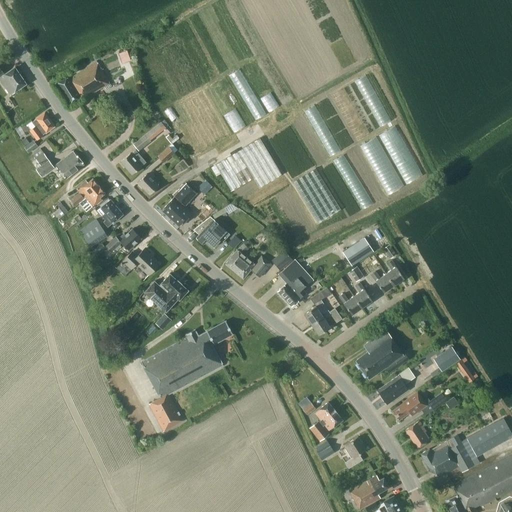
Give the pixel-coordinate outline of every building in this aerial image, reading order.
[(200,8),(188,14),(220,76),(231,70),(200,8)] [(217,79),(190,19),(178,25),(205,84),(217,79)] [(155,48),(178,39),(174,29),(151,38),(155,48)] [(204,86),(181,40),(170,45),(193,91),(204,86)] [(180,99),(190,94),(169,47),(159,52),(180,99)] [(258,60),(265,74),(275,69),(269,55),(258,60)] [(82,99),(109,83),(96,61),(83,69),(83,70),(69,78),(68,76),(55,84),(69,105),(81,97),(82,99)] [(0,79),(10,94),(26,84),(14,67),(4,74),(0,67),(0,79)] [(242,68),(231,74),(257,120),(268,114),(242,68)] [(242,128),(252,124),(229,76),(219,81),(242,128)] [(218,83),(206,89),(228,136),(240,130),(218,83)] [(42,135),(54,126),(44,112),(32,121),(35,125),(30,129),(37,139),(42,135)] [(150,140),(166,128),(165,127),(168,125),(164,119),(161,122),(161,121),(133,144),(139,151),(151,141),(150,140)] [(165,137),(170,143),(177,137),(176,135),(172,139),(168,135),(165,137)] [(178,138),(177,137),(170,143),(171,144),(168,146),(169,146),(158,157),(163,163),(174,152),(178,149),(173,143),(178,138)] [(28,153),(37,146),(33,140),(29,143),(25,138),(21,141),(24,147),(28,153)] [(231,191),(252,178),(258,188),(281,174),(259,138),(214,164),(231,191)] [(352,158),(360,152),(357,147),(349,153),(352,158)] [(36,169),(41,176),(54,167),(40,148),(32,154),(40,166),(36,169)] [(132,174),(141,166),(146,162),(135,150),(130,154),(130,153),(121,161),(132,174)] [(66,178),(84,164),(73,151),(55,165),(66,178)] [(407,183),(422,176),(412,154),(397,161),(407,183)] [(315,168),(294,180),(319,222),(340,210),(315,168)] [(150,194),(158,186),(146,174),(138,182),(150,194)] [(75,205),(78,202),(99,186),(92,178),(88,182),(86,180),(76,188),(80,192),(70,200),(75,205)] [(212,187),(205,180),(199,186),(206,193),(212,187)] [(183,206),(195,194),(186,185),(162,210),(179,225),(191,213),(183,206)] [(102,199),(100,197),(105,193),(99,186),(78,202),(85,212),(92,206),(92,207),(102,199)] [(113,222),(122,214),(110,199),(97,210),(105,220),(103,222),(107,227),(113,222)] [(63,206),(60,202),(51,209),(58,219),(67,211),(66,209),(67,208),(64,205),(63,206)] [(214,218),(227,211),(225,208),(212,215),(214,218)] [(222,242),(230,234),(210,216),(193,229),(199,234),(196,238),(203,244),(206,240),(213,247),(220,239),(222,242)] [(96,219),(80,230),(90,246),(107,235),(96,219)] [(116,236),(107,245),(104,242),(93,251),(96,254),(105,246),(111,252),(121,242),(128,250),(141,238),(132,228),(125,235),(124,233),(118,239),(116,236)] [(230,242),(236,249),(244,240),(237,234),(230,242)] [(352,265),(373,251),(364,238),(343,252),(352,265)] [(259,277),(271,263),(261,255),(254,264),(241,254),(247,249),(252,245),(248,239),(243,243),(244,243),(236,250),(225,264),(243,278),(250,269),(259,277)] [(384,249),(390,258),(395,255),(389,246),(384,249)] [(149,274),(159,263),(144,249),(137,256),(132,251),(116,268),(124,276),(136,263),(149,274)] [(292,259),(284,250),(272,260),(279,270),(292,259)] [(286,283),(277,291),(291,306),(300,298),(305,293),(302,289),(312,279),(294,259),(287,266),(278,274),(286,283)] [(392,269),(386,274),(393,285),(404,278),(392,260),(387,263),(392,269)] [(357,266),(350,270),(356,281),(363,276),(357,266)] [(383,292),(393,285),(386,274),(380,278),(375,271),(371,274),(383,292)] [(179,300),(188,290),(169,273),(159,285),(154,281),(144,292),(166,311),(178,298),(179,300)] [(359,291),(354,296),(362,307),(372,300),(359,282),(355,285),(359,291)] [(304,313),(311,324),(322,316),(321,314),(317,308),(324,303),(325,302),(322,299),(331,292),(327,286),(326,287),(310,298),(315,306),(304,313)] [(351,314),(362,307),(354,296),(348,300),(343,293),(339,296),(351,314)] [(328,310),(321,314),(322,316),(311,324),(318,334),(330,327),(324,318),(331,314),(336,322),(342,318),(334,308),(330,311),(329,309),(328,310)] [(164,313),(160,318),(167,325),(171,320),(164,313)] [(385,329),(401,317),(398,313),(382,325),(385,329)] [(212,345),(232,334),(225,321),(198,336),(194,329),(185,334),(187,337),(141,362),(161,398),(149,404),(163,431),(183,420),(168,394),(207,373),(223,365),(212,345)] [(368,379),(385,367),(389,372),(409,359),(403,350),(401,351),(387,330),(375,339),(373,337),(369,339),(370,340),(363,345),(368,351),(355,361),(368,379)] [(453,348),(437,359),(440,363),(445,371),(461,359),(453,348)] [(469,383),(478,376),(476,374),(473,377),(463,363),(467,360),(465,357),(461,359),(461,360),(456,364),(469,383)] [(387,404),(399,395),(408,389),(405,384),(415,377),(408,367),(397,374),(398,375),(377,390),(387,404)] [(421,409),(424,413),(446,398),(441,392),(430,400),(428,398),(424,401),(417,391),(402,402),(403,403),(392,410),(398,419),(409,412),(411,415),(421,409)] [(450,409),(458,403),(453,397),(445,403),(450,409)] [(333,427),(342,420),(328,402),(319,409),(314,413),(320,420),(319,421),(318,420),(309,428),(319,441),(329,433),(323,426),(324,425),(329,430),(333,426),(333,427)] [(307,414),(315,408),(311,403),(303,409),(307,414)] [(462,472),(479,462),(476,456),(511,436),(511,434),(503,418),(460,441),(457,435),(430,450),(429,449),(420,453),(430,471),(433,470),(437,477),(458,466),(462,472)] [(417,448),(430,438),(419,421),(405,430),(406,432),(406,433),(407,436),(409,436),(417,448)] [(359,454),(366,449),(357,437),(344,445),(351,458),(344,462),(348,468),(362,459),(359,454)] [(316,447),(319,451),(317,452),(322,460),(326,457),(328,459),(333,455),(332,453),(334,452),(327,441),(316,447)] [(481,506),(508,492),(511,490),(511,454),(452,485),(457,494),(446,500),(451,511),(476,511),(474,507),(480,504),(481,506)] [(377,493),(377,492),(388,486),(383,478),(379,480),(376,475),(349,490),(359,509),(380,498),(377,493)] [(375,502),(365,507),(368,511),(371,511),(378,508),(379,511),(403,511),(393,496),(377,505),(375,502)] [(511,511),(511,498),(510,498),(509,498),(508,498),(502,501),(501,502),(501,503),(499,509),(499,510),(500,510),(500,511),(511,511)]
